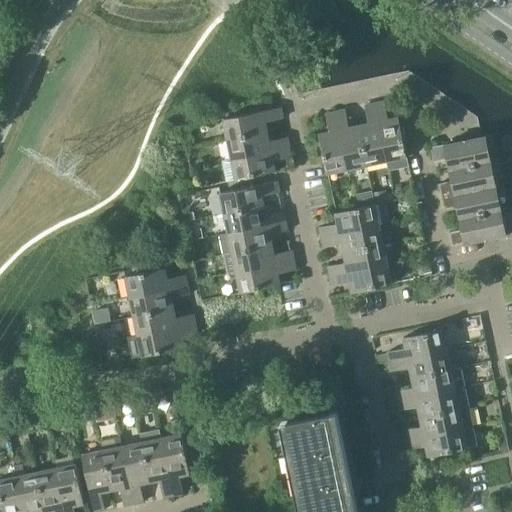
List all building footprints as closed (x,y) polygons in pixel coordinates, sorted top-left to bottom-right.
[(374,105),(386,163),(388,171),(408,167),(403,140),(406,139),(403,128),(400,128),(398,118),(388,120),(384,103),(374,105)] [(368,124),(358,126),(367,167),(386,163),(374,105),(364,107),(368,124)] [(228,141),(267,133),(265,123),(282,119),(280,109),(223,121),(228,141)] [(367,167),(358,126),(349,128),(345,111),(335,113),(347,171),(367,167)] [(347,171),(335,113),(325,115),(329,133),(318,135),(327,175),(347,171)] [(267,133),(228,141),(232,160),(289,148),(287,139),(269,142),(267,133)] [(449,171),(491,162),(486,137),(431,148),(434,162),(447,160),(449,171)] [(289,148),(232,160),(236,180),(275,172),(273,162),(291,158),(289,148)] [(491,162),(449,171),(452,182),(438,185),(441,198),(496,186),(491,162)] [(224,214),(264,206),(262,196),(279,193),(277,183),(220,194),(224,214)] [(501,210),(496,186),(441,198),(443,211),(457,208),(459,219),(501,210)] [(322,238),(379,226),(379,225),(389,223),(385,203),(335,214),(337,224),(319,228),(322,238)] [(265,216),(264,206),(224,214),(228,234),(285,222),(283,212),(265,216)] [(501,210),(459,219),(462,231),(448,234),(451,247),(507,235),(501,210)] [(285,222),(228,234),(219,236),(223,255),(232,253),(272,245),(270,236),(287,232),(285,222)] [(379,226),(322,238),(324,248),(341,244),(343,254),(383,245),(379,226)] [(272,245),(232,253),(236,272),(293,261),(291,251),(274,255),(272,245)] [(383,245),(343,254),(345,263),(327,267),(330,277),(387,265),(383,245)] [(293,261),(236,272),(240,293),(280,284),(278,274),(295,271),(293,261)] [(387,265),(330,277),(332,287),(349,283),(351,294),(392,285),(387,265)] [(130,297),(187,285),(185,276),(167,279),(165,269),(125,277),(130,297)] [(187,285),(130,297),(134,317),(173,308),(171,299),(189,295),(187,285)] [(175,318),(173,308),(134,317),(138,336),(195,324),(193,315),(175,318)] [(195,324),(138,336),(142,356),(181,348),(179,338),(197,334),(195,324)] [(389,362),(447,350),(443,330),(403,338),(405,348),(387,352),(389,362)] [(447,350),(389,362),(391,372),(409,368),(411,378),(451,369),(447,350)] [(460,367),(451,369),(411,378),(413,388),(396,392),(398,402),(464,387),(460,367)] [(464,387),(398,402),(400,411),(417,408),(419,417),(469,407),(464,387)] [(469,407),(419,417),(421,426),(404,430),(406,441),(473,426),(469,407)] [(302,511),(356,511),(336,411),(284,422),(302,511)] [(473,426),(406,441),(408,450),(426,446),(428,457),(477,446),(473,426)] [(173,496),(161,438),(159,430),(140,434),(141,442),(142,442),(150,482),(159,480),(163,498),(173,496)] [(161,438),(173,496),(182,494),(179,476),(190,474),(181,434),(161,438)] [(122,446),(120,437),(100,441),(102,450),(103,450),(111,490),(120,488),(123,506),(134,504),(122,446)] [(141,442),(122,446),(134,504),(143,502),(140,484),(150,482),(141,442)] [(103,450),(102,450),(82,454),(94,511),(95,511),(104,510),(101,492),(111,490),(103,450)] [(55,468),(64,511),(74,511),(73,506),(83,504),(75,464),(55,468)] [(64,511),(55,468),(36,472),(44,511),(53,510),(53,511),(64,511)] [(36,472),(16,476),(23,511),(43,511),(44,511),(36,472)] [(23,511),(16,476),(0,479),(0,500),(2,511),(23,511)]
